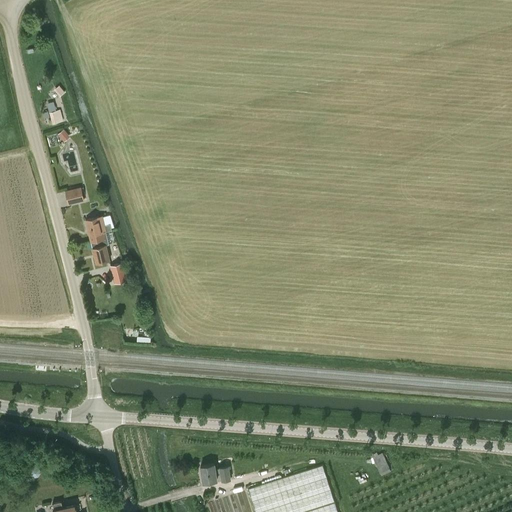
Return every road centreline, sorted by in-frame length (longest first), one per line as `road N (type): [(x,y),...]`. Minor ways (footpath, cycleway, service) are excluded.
road 1 (unclassified): [(99,418),(14,45),(12,18),(23,0)]
road 2 (unclassified): [(511,451),(99,418)]
